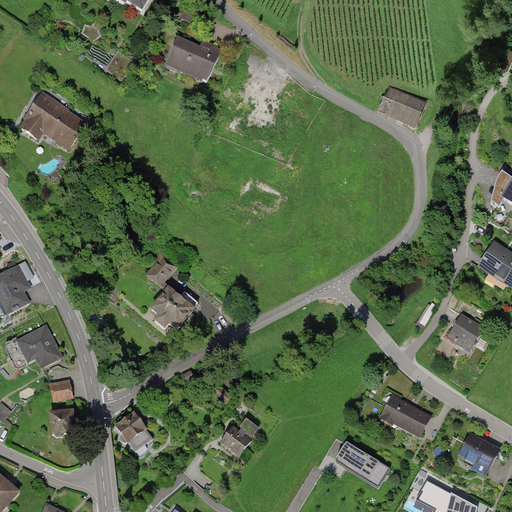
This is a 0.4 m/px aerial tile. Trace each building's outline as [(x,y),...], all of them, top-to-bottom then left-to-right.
[(115,0),(126,6),(128,3),(143,12),(150,0),(115,0)] [(202,13),(183,5),(177,19),(196,27),(202,13)] [(97,41),(102,30),(88,24),(83,35),(97,41)] [(165,67),(202,84),(203,82),(208,84),(222,52),(218,50),(219,48),(204,41),(201,47),(178,37),(165,67)] [(135,64),(118,52),(105,72),(122,83),(135,64)] [(282,143),(297,96),(249,81),(234,127),(282,143)] [(377,113),(416,130),(427,104),(388,87),(377,113)] [(70,151),(86,126),(41,96),(19,129),(39,142),(44,135),(70,151)] [(505,202),(511,206),(511,179),(502,174),(497,183),(491,205),(500,210),(505,202)] [(479,270),(511,290),(511,253),(495,243),(479,270)] [(146,277),(162,290),(179,269),(163,256),(146,277)] [(0,302),(8,317),(31,304),(25,293),(32,289),(20,266),(0,276),(0,302)] [(179,333),(197,311),(195,310),(199,305),(185,293),(180,299),(168,290),(151,312),(159,318),(155,323),(165,332),(170,326),(179,333)] [(447,340),(470,354),(485,330),(462,316),(447,340)] [(42,371),(65,360),(47,326),(16,342),(29,366),(37,362),(42,371)] [(181,378),(185,385),(195,379),(191,372),(181,378)] [(50,385),(54,404),(74,400),(70,381),(50,385)] [(212,393),(226,405),(233,398),(218,386),(212,393)] [(393,396),(379,420),(393,428),(394,426),(420,441),(433,418),(393,396)] [(13,413),(1,404),(0,406),(0,421),(4,424),(13,413)] [(49,414),(51,438),(77,435),(75,411),(49,414)] [(135,413),(115,428),(122,437),(121,440),(122,443),(125,445),(128,445),(129,446),(130,445),(136,454),(154,441),(148,433),(149,432),(135,413)] [(221,446),(240,460),(253,443),(251,441),(252,439),(253,440),(260,431),(247,421),(240,430),(242,431),(240,434),(233,429),(221,446)] [(498,454),(470,438),(458,460),(474,468),(471,473),(483,480),(498,454)] [(459,457),(465,444),(456,439),(449,452),(459,457)] [(335,463),(378,490),(390,470),(347,443),(335,463)] [(203,472),(194,483),(218,502),(232,485),(224,479),(219,485),(203,472)] [(0,511),(5,511),(21,494),(0,476),(0,511)] [(477,511),(478,510),(427,482),(421,493),(428,497),(426,501),(438,508),(435,511),(477,511)]
